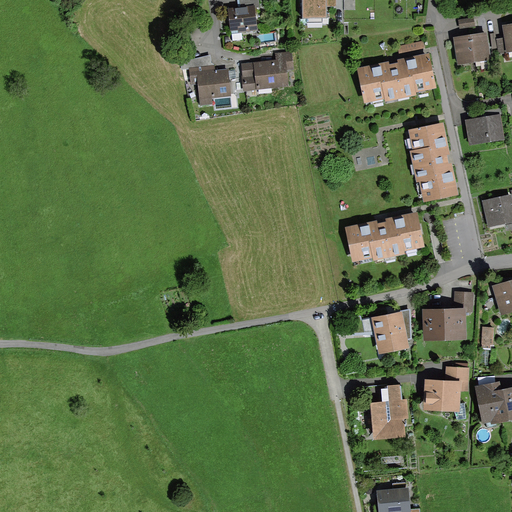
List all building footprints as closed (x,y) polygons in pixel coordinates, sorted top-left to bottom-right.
[(258,0),(243,0),(244,8),(229,10),(231,29),(239,28),(239,26),(245,26),(246,31),(256,30),(254,7),(259,7),(258,0)] [(302,0),(302,18),(326,18),(326,6),(336,6),(335,0),(302,0)] [(473,18),(459,20),(460,28),(474,25),(473,18)] [(485,33),(470,36),(473,59),(489,57),(485,33)] [(470,36),(454,38),(458,62),(473,59),(470,36)] [(399,53),(424,47),(422,41),(398,47),(399,53)] [(291,53),(276,55),(277,62),(242,66),(245,87),(257,86),(257,87),(288,84),(286,68),(293,68),(291,53)] [(180,62),(182,68),(189,68),(190,84),(198,83),(199,97),(230,94),(228,71),(215,72),(214,67),(211,67),(210,55),(180,62)] [(366,100),(386,96),(387,99),(414,93),(414,90),(433,86),(431,75),(433,74),(432,67),(429,67),(427,57),(400,62),(401,65),(388,68),(387,65),(360,71),(362,81),(360,82),(362,89),(364,89),(366,100)] [(502,115),(501,108),(483,111),(484,118),(468,121),(471,143),(502,138),(499,116),(502,115)] [(412,132),(416,152),(413,152),(419,179),(422,179),(426,199),(437,196),(437,199),(445,197),(444,195),(455,192),(449,165),(447,166),(444,153),(447,153),(441,125),(430,128),(430,126),(422,127),(423,129),(412,132)] [(511,205),(510,196),(484,201),(489,222),(504,219),(504,222),(511,220),(511,205)] [(374,254),(375,257),(402,251),(402,249),(421,245),(419,233),(421,233),(420,226),(417,226),(415,215),(388,221),(389,223),(376,226),(375,223),(348,229),(350,240),(348,241),(350,248),(352,247),(354,258),(374,254)] [(511,306),(511,284),(498,288),(504,309),(511,306)] [(463,334),(463,310),(470,311),(471,294),(457,293),(456,310),(426,311),(426,335),(463,334)] [(410,329),(410,311),(400,313),(400,314),(376,319),(376,316),(361,319),(360,316),(350,318),(353,333),(377,332),(381,351),(406,346),(403,331),(410,329)] [(490,344),(493,344),(494,329),(483,328),(482,347),(490,348),(490,344)] [(465,402),(457,403),(458,390),(467,389),(468,368),(451,367),(450,383),(427,383),(426,406),(454,407),(454,411),(457,419),(466,418),(465,402)] [(379,432),(405,430),(401,385),(387,386),(387,388),(381,388),(382,406),(377,406),(379,432)] [(498,386),(480,390),(486,422),(505,419),(504,416),(511,414),(511,391),(499,394),(498,386)] [(351,397),(353,422),(360,421),(358,397),(351,397)] [(406,482),(393,483),(393,491),(379,492),(380,511),(381,511),(403,510),(403,511),(419,511),(420,509),(408,509),(406,482)]
